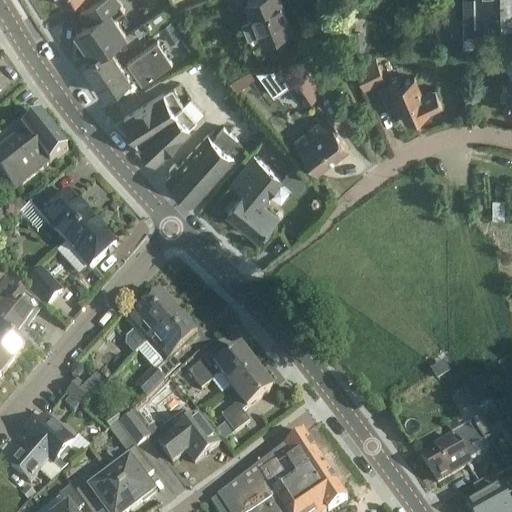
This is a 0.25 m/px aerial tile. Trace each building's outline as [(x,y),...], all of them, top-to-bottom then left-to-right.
[(77,34),(94,58),(109,48),(109,49),(127,37),(115,19),(125,12),(116,0),(103,0),(81,12),(90,25),(77,34)] [(281,33),(292,29),(280,0),(249,0),(255,14),(242,19),(254,49),(283,37),(281,33)] [(511,0),(463,0),(464,26),(511,25),(511,0)] [(180,39),(171,25),(160,32),(170,46),(180,39)] [(109,48),(94,58),(84,65),(106,96),(136,75),(144,85),(173,64),(158,43),(123,68),(109,49),(109,48)] [(364,89),(384,80),(376,59),(355,68),(364,89)] [(302,105),(321,92),(305,68),(256,70),(274,96),(290,86),(302,105)] [(388,103),(397,99),(407,122),(429,112),(428,111),(442,105),(435,89),(421,95),(414,78),(401,84),(398,79),(380,87),(388,103)] [(161,124),(184,106),(174,89),(149,104),(161,124)] [(240,99),(231,90),(223,98),(233,109),(238,104),(237,103),(240,99)] [(184,106),(161,124),(177,141),(198,121),(206,114),(192,99),(184,106)] [(149,104),(125,119),(138,141),(161,124),(149,104)] [(48,165),(49,167),(68,152),(40,116),(21,131),(22,132),(0,149),(0,174),(13,192),(48,165)] [(318,172),(349,149),(326,118),(311,129),(317,138),(302,149),(318,172)] [(138,141),(156,160),(177,141),(161,124),(138,141)] [(170,171),(173,174),(167,181),(193,205),(234,160),(228,155),(239,143),(223,128),(212,140),(208,137),(179,169),(175,166),(170,171)] [(253,157),(232,183),(243,193),(227,212),(258,238),(277,216),(267,208),(268,197),(282,180),(253,157)] [(297,169),(285,182),(300,195),(311,182),(297,169)] [(47,225),(65,245),(92,220),(69,194),(66,197),(62,192),(54,199),(58,203),(58,204),(47,191),(30,205),(20,214),(32,227),(41,219),(47,225)] [(117,247),(92,220),(65,245),(89,272),(117,247)] [(9,233),(0,234),(0,253),(12,252),(9,233)] [(26,287),(45,307),(60,293),(41,273),(26,287)] [(0,369),(5,374),(25,350),(13,340),(33,316),(21,305),(25,299),(18,293),(21,290),(9,279),(0,289),(0,369)] [(138,355),(142,351),(146,346),(179,317),(167,305),(170,302),(163,294),(159,295),(127,324),(135,334),(127,341),(127,349),(135,358),(138,355)] [(142,351),(138,355),(153,370),(156,375),(165,367),(197,338),(179,317),(146,346),(142,351)] [(221,377),(231,390),(256,370),(241,350),(211,373),(204,363),(189,374),(201,391),(221,377)] [(164,383),(156,375),(153,370),(135,387),(146,399),(164,383)] [(272,391),(256,370),(231,390),(240,402),(221,417),(234,435),(249,423),(242,414),(272,391)] [(490,375),(482,380),(487,390),(496,385),(490,375)] [(479,378),(464,387),(477,408),(492,399),(479,378)] [(78,382),(66,395),(70,399),(75,403),(79,407),(79,408),(84,412),(102,391),(91,381),(85,388),(78,382)] [(70,399),(65,405),(74,413),(74,414),(79,408),(79,407),(75,403),(70,399)] [(136,449),(150,439),(132,415),(119,425),(136,449)] [(73,443),(45,419),(25,443),(29,446),(48,463),(53,467),(64,476),(78,462),(66,452),(73,443)] [(195,464),(218,447),(197,419),(174,436),(172,433),(157,445),(173,466),(188,454),(195,464)] [(439,485),(472,465),(470,462),(478,457),(473,448),(486,440),(474,420),(451,434),(453,437),(421,456),(439,485)] [(283,451),(211,503),(216,511),(325,511),(326,511),(325,511),(330,511),(347,500),(303,437),(283,451)] [(29,446),(11,467),(30,484),(48,463),(29,446)] [(130,464),(111,478),(134,510),(153,496),(144,484),(154,476),(136,451),(126,459),(130,464)] [(467,507),(469,511),(490,511),(508,501),(506,496),(511,492),(511,477),(499,485),(493,476),(473,488),(480,499),(467,507)] [(105,511),(131,511),(134,510),(111,478),(91,492),(87,487),(77,494),(89,511),(104,511),(105,511)] [(36,496),(27,487),(20,494),(29,503),(36,496)] [(79,511),(84,509),(70,489),(59,497),(60,499),(42,511),(79,511)] [(511,511),(511,498),(509,501),(508,501),(490,511),(511,511)]
